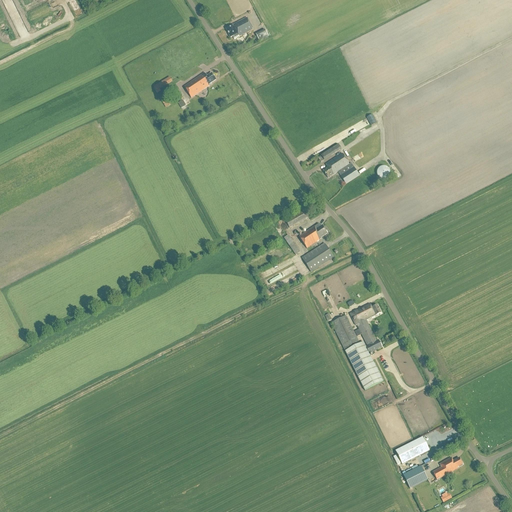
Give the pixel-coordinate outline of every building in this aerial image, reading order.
[(33,16),(56,5),(53,0),(52,0),(31,10),(33,16)] [(254,30),(247,17),(225,29),(230,38),(233,37),(235,40),(254,30)] [(256,35),(259,42),(268,37),(265,30),(256,35)] [(216,80),(211,74),(207,77),(205,73),(184,87),(191,98),(210,86),(209,85),(216,80)] [(154,88),(156,91),(172,82),(170,79),(154,88)] [(179,88),(174,91),(179,101),(184,98),(179,88)] [(159,98),(165,107),(170,104),(164,95),(159,98)] [(227,113),(234,109),(232,104),(224,108),(227,113)] [(366,118),(371,126),(376,123),(372,115),(366,118)] [(385,149),(377,135),(355,149),(364,163),(385,149)] [(318,158),(321,162),(324,161),(324,160),(341,150),(338,145),(321,156),(318,158)] [(323,171),(328,179),(337,172),(346,184),(359,176),(351,164),(349,165),(342,155),(325,165),(328,168),(323,171)] [(379,179),(381,180),(382,180),(383,180),(385,180),(386,179),(388,179),(388,177),(389,176),(390,175),(390,173),(390,172),(389,171),(388,169),(387,168),(386,168),(384,167),(383,167),(381,167),(380,168),(379,169),(378,170),(377,171),(377,172),(377,174),(377,175),(377,177),(378,178),(379,179)] [(302,212),(301,213),(285,221),(289,228),(308,217),(305,212),(303,214),(302,212)] [(327,234),(322,226),(321,227),(319,224),(299,238),(306,249),(321,239),(321,238),(327,234)] [(284,239),(296,256),(300,253),(288,236),(284,239)] [(287,258),(292,255),(281,237),(276,240),(287,258)] [(333,258),(324,244),(302,259),(311,272),(333,258)] [(264,278),(267,283),(281,276),(280,273),(281,272),(280,270),(264,278)] [(265,293),(292,281),(290,274),(263,286),(265,293)] [(383,383),(369,355),(382,349),(378,341),(376,342),(366,321),(381,313),(377,305),(371,308),(370,305),(350,315),(355,326),(356,325),(359,330),(354,332),(357,338),(361,336),(367,347),(366,347),(363,342),(359,344),(345,317),(330,324),(364,392),(383,383)] [(422,438),(395,452),(402,465),(428,451),(422,438)] [(463,465),(459,458),(453,462),(451,458),(439,465),(441,468),(432,473),(436,481),(458,469),(457,468),(463,465)] [(421,467),(403,476),(409,489),(427,480),(421,467)] [(443,503),(451,499),(449,494),(441,498),(443,503)] [(490,504),(485,496),(482,498),(485,503),(482,505),(484,508),(490,504)]
